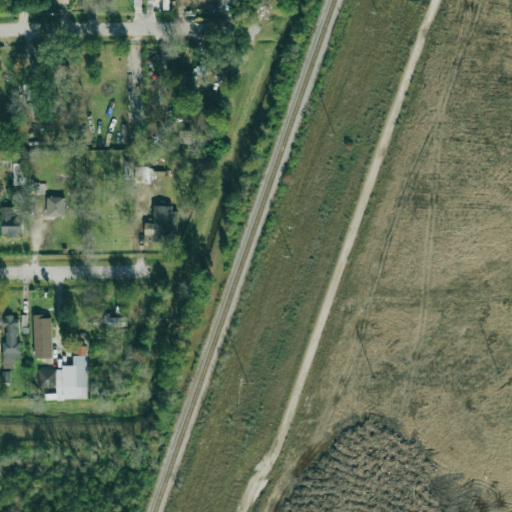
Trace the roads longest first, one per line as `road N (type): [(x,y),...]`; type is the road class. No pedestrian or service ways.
road 1 (residential): [(0,29),(249,26)]
road 2 (residential): [(0,269),(159,268)]
